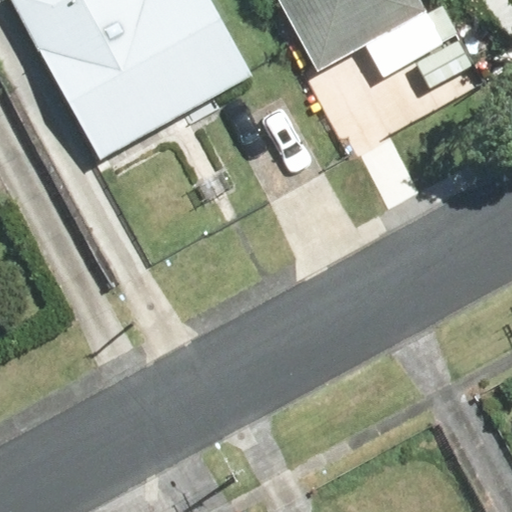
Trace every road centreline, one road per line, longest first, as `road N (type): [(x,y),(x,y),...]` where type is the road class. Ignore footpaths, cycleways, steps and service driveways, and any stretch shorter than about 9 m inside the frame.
road 1 (residential): [(0,506),(511,228)]
road 2 (unknown): [(176,410),(0,93)]
